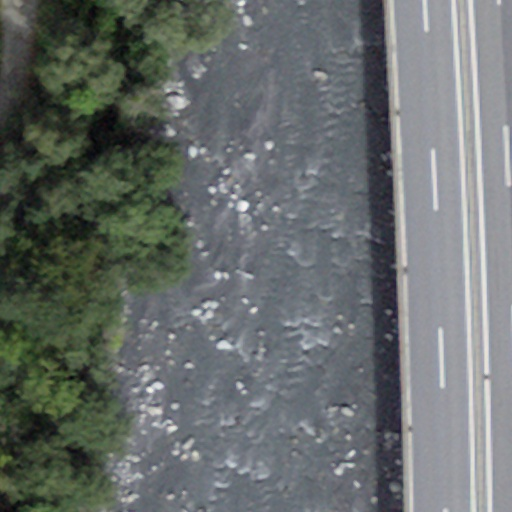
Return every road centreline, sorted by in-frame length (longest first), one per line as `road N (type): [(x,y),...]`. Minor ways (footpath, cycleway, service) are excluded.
road 1 (trunk): [(419,0),(439,511)]
road 2 (trunk): [(511,347),(495,0)]
road 3 (track): [(0,153),(22,0)]
